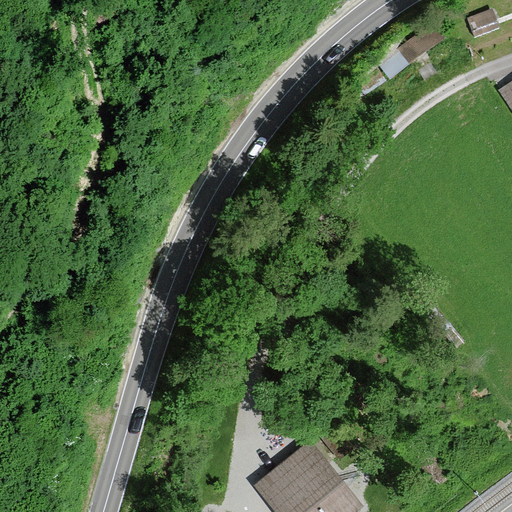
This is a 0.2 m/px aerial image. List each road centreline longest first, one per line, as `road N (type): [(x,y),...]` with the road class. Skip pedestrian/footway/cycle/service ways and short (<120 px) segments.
road 1 (secondary): [(391,0),(281,99),(200,219),(155,328),(103,511)]
road 2 (track): [(0,321),(66,250),(91,192),(102,138),(81,0)]
